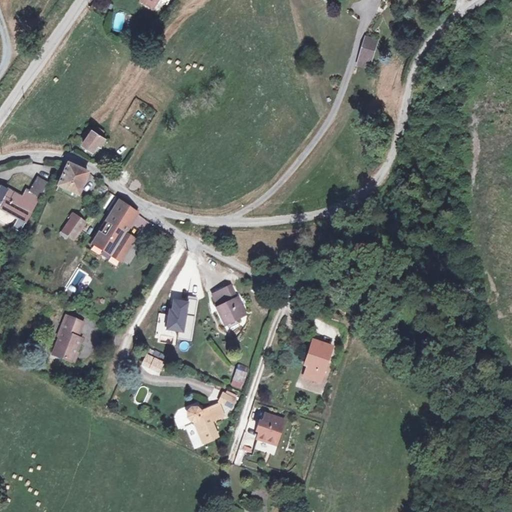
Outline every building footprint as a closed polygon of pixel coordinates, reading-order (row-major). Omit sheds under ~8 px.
[(113,28),(121,30),(125,14),(117,11),(113,28)] [(379,41),(368,37),(366,42),(376,46),(379,41)] [(366,42),(359,59),(370,64),(376,46),(366,42)] [(105,139),(95,133),(90,130),(82,141),(94,149),(98,144),(101,146),(105,139)] [(77,194),(87,172),(68,163),(57,185),(77,194)] [(33,204),(46,181),(36,176),(28,191),(26,190),(22,198),(0,185),(0,208),(15,217),(10,227),(18,231),(33,204)] [(138,212),(120,201),(93,243),(110,254),(106,260),(115,266),(119,260),(133,238),(124,232),(138,212)] [(78,214),(71,223),(80,229),(86,220),(78,214)] [(74,237),(80,229),(71,223),(69,221),(63,229),(67,232),(74,237)] [(226,322),(246,313),(239,297),(237,298),(231,286),(214,294),(226,322)] [(191,340),(197,299),(189,298),(188,302),(183,302),(174,300),(173,310),(170,310),(167,328),(170,329),(179,330),(178,338),(191,340)] [(73,362),(80,345),(75,343),(78,337),(84,323),(69,316),(53,354),(73,362)] [(304,376),(322,382),(332,347),(313,341),(307,357),(310,358),(304,376)] [(243,380),(246,371),(239,369),(236,378),(243,380)] [(238,398),(222,393),(220,402),(235,407),(238,398)] [(192,421),(195,423),(204,443),(218,437),(212,422),(224,416),(220,405),(202,412),(200,410),(198,409),(194,409),(191,411),(189,414),(189,418),(192,421)] [(277,445),(285,422),(281,421),(274,418),(275,415),(265,412),(262,421),(265,422),(259,439),(277,445)] [(251,502),(278,511),(283,497),(255,488),(251,502)]
